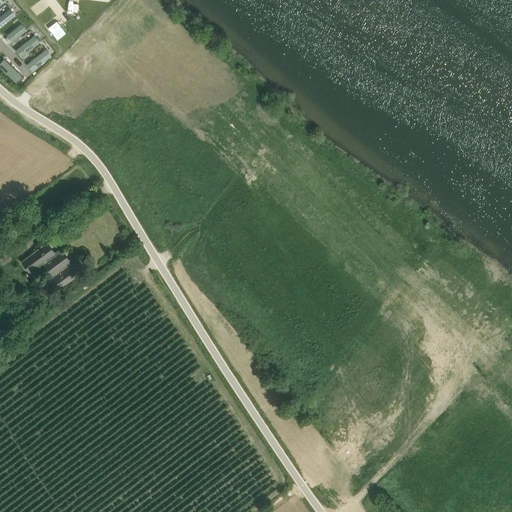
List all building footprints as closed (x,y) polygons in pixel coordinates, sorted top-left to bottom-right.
[(10,8),(0,15),(0,26),(15,15),(10,8)] [(22,23),(6,35),(11,41),(27,30),(22,23)] [(22,57),(39,41),(33,34),(16,50),(22,57)] [(27,64),(33,71),(51,55),(45,48),(27,64)] [(0,67),(15,81),(22,74),(4,58),(0,61),(0,67)] [(48,242),(40,248),(21,262),(29,273),(43,262),(53,276),(50,279),(57,290),(86,269),(85,268),(83,270),(77,261),(79,259),(78,259),(70,264),(69,262),(70,261),(70,260),(68,261),(61,252),(63,251),(63,250),(55,256),(54,254),(55,252),(53,253),(52,251),(46,244),(48,243),(48,242)] [(0,260),(4,265),(13,257),(8,250),(0,255),(0,260)]
